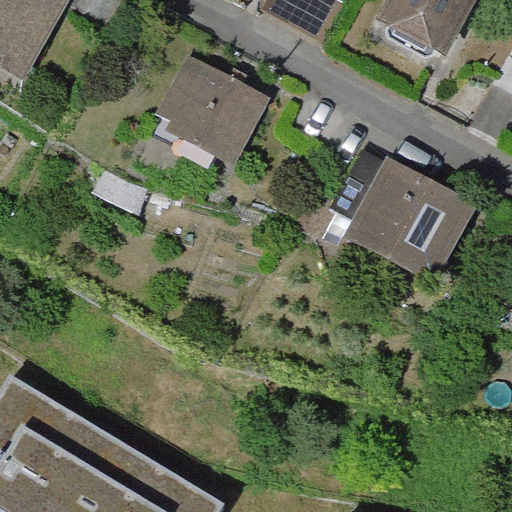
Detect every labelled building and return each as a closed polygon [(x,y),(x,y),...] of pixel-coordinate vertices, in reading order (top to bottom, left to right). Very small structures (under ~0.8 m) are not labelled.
[(0,0),(0,72),(38,92),(45,78),(85,0),(0,0)] [(349,0),(270,0),(262,15),(325,47),(349,0)] [(478,0),(385,0),(373,24),(446,62),(478,0)] [(229,172),(270,101),(191,55),(155,117),(168,124),(162,133),(229,172)] [(432,290),(478,208),(389,159),(386,163),(365,151),(333,209),(354,221),(343,241),(432,290)] [(227,511),(15,383),(0,406),(0,511),(227,511)]
